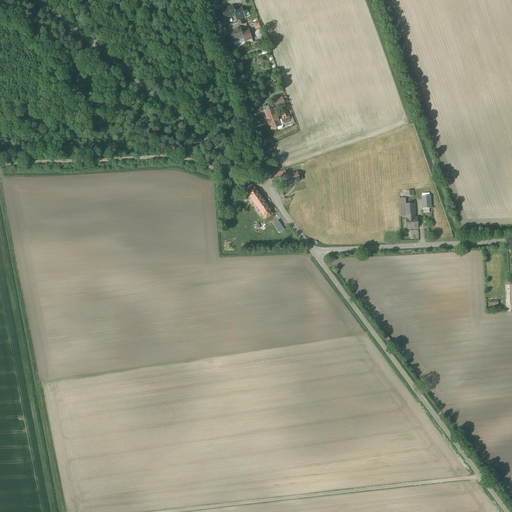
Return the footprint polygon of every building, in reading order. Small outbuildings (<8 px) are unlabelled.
[(233,6),(222,10),(226,20),(235,16),(236,16),(234,11),(233,6)] [(237,20),(245,17),(242,9),(237,11),(236,10),(234,11),(236,16),(235,16),(237,20)] [(244,39),(242,33),(240,29),(230,32),(233,42),(244,39)] [(242,33),(244,39),(245,42),(252,39),(249,31),(242,33)] [(283,98),(275,101),(279,109),(286,106),(283,98)] [(276,108),(265,113),(267,120),(265,121),(268,128),(271,127),(273,131),(283,127),(276,108)] [(287,111),(279,115),(283,124),(291,121),(287,111)] [(297,172),(292,174),(291,175),(287,176),(288,179),(289,184),(303,180),(303,179),(302,179),(302,178),(302,177),(301,175),(298,176),(298,174),(297,172)] [(273,214),(255,188),(248,193),(252,199),(256,204),(258,208),(262,214),(266,219),(273,214)] [(432,197),(423,198),(423,209),(433,209),(432,197)] [(406,219),(415,218),(414,203),(406,204),(405,198),(399,199),(401,217),(406,216),(406,219)] [(252,199),(246,203),(250,208),(256,204),(252,199)] [(258,208),(253,212),(256,218),(262,214),(258,208)] [(415,218),(406,219),(406,229),(418,228),(417,218),(415,218)]
